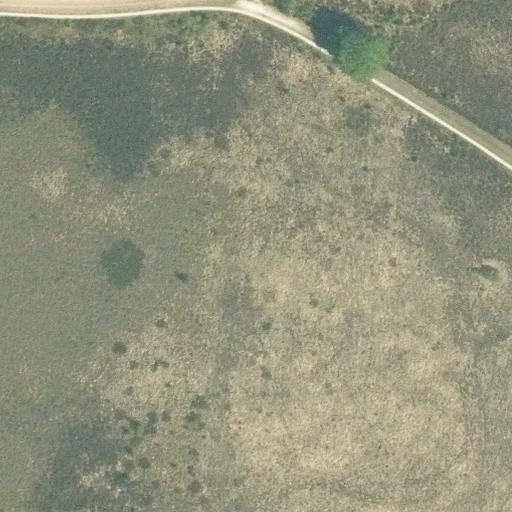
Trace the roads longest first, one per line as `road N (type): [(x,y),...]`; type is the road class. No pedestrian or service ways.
road 1 (track): [(230,0),(317,35),(511,156)]
road 2 (track): [(0,0),(140,0)]
